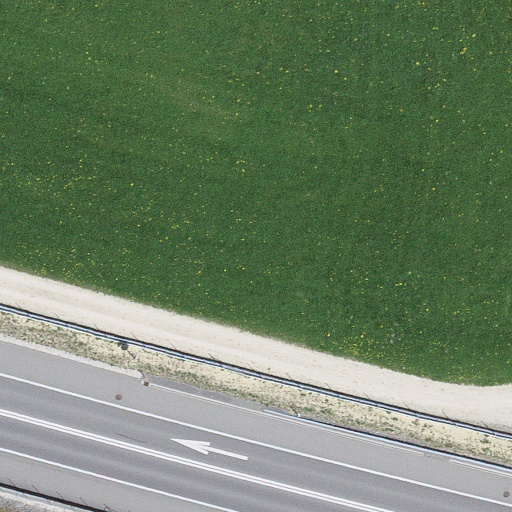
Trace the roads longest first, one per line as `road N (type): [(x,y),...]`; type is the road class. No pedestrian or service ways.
road 1 (track): [(0,287),(103,318),(511,405)]
road 2 (trunk): [(0,412),(382,511)]
